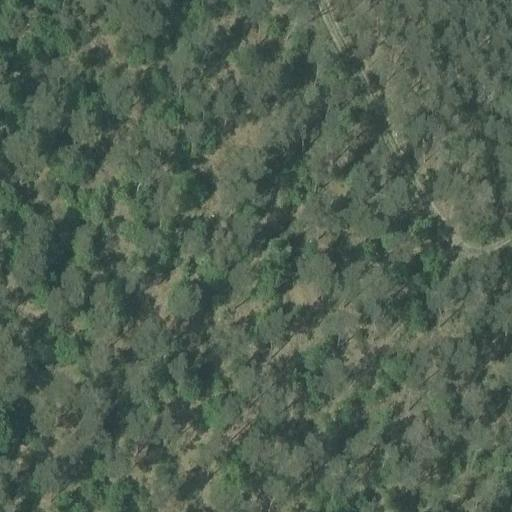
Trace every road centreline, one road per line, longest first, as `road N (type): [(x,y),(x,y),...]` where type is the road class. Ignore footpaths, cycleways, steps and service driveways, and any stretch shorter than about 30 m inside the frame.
road 1 (track): [(306,0),(425,260)]
road 2 (track): [(425,260),(467,0)]
